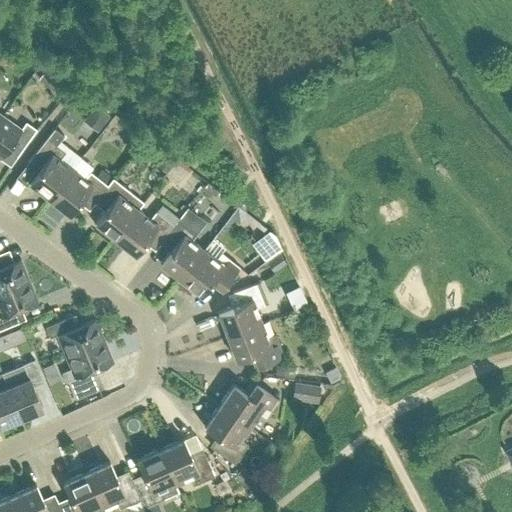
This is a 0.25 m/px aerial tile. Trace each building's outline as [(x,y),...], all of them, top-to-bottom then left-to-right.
[(12,52),(26,65),(37,54),(22,41),(12,52)] [(52,89),(60,95),(69,83),(61,77),(52,89)] [(67,105),(74,111),(95,84),(88,78),(67,105)] [(20,127),(1,114),(0,115),(0,155),(6,148),(16,155),(35,128),(24,120),(20,127)] [(26,161),(37,169),(27,181),(48,197),(71,167),(58,158),(64,151),(55,144),(63,134),(53,127),(26,161)] [(83,177),(71,167),(48,197),(68,213),(81,196),(91,204),(97,197),(96,197),(106,184),(106,183),(111,176),(94,163),(83,177)] [(93,221),(113,237),(136,208),(124,198),(130,191),(111,176),(106,183),(106,184),(96,197),(97,197),(106,204),(93,221)] [(221,220),(226,208),(205,200),(201,212),(221,220)] [(149,217),(136,208),(113,237),(134,253),(147,236),(157,245),(162,237),(178,217),(160,203),(149,217)] [(159,261),(179,277),(202,248),(190,238),(196,231),(205,220),(187,206),(178,217),(162,237),(172,245),(159,261)] [(214,258),(202,248),(179,277),(199,293),(212,277),(223,285),(238,265),(220,251),(214,258)] [(272,270),(284,261),(278,252),(266,260),(272,270)] [(0,289),(28,279),(19,257),(0,264),(0,289)] [(37,300),(28,279),(0,289),(0,327),(19,320),(15,309),(37,300)] [(216,310),(225,335),(260,321),(255,307),(263,303),(255,282),(231,291),(236,303),(216,310)] [(74,313),(44,325),(48,336),(55,333),(64,354),(103,339),(94,317),(78,323),(74,313)] [(266,336),(260,321),(225,335),(235,359),(254,351),(259,363),(283,354),(274,332),(266,336)] [(66,380),(71,390),(73,397),(97,387),(90,369),(111,360),(103,339),(64,354),(69,367),(60,370),(64,380),(66,380)] [(22,362),(22,364),(1,372),(18,416),(40,407),(31,384),(42,380),(33,358),(22,362)] [(0,371),(0,423),(18,416),(1,372),(0,371)] [(290,398),(317,402),(319,384),(293,380),(290,398)] [(232,382),(217,404),(248,425),(257,412),(264,417),(278,398),(257,383),(249,394),(232,382)] [(217,404),(203,425),(220,437),(212,448),(233,462),(247,443),(239,438),(248,425),(217,404)] [(182,437),(158,448),(174,482),(188,476),(191,484),(213,474),(203,451),(191,456),(182,437)] [(143,477),(133,482),(132,482),(138,497),(138,498),(142,506),(163,496),(159,488),(174,482),(158,448),(135,458),(143,477)] [(260,456),(253,468),(276,482),(283,471),(260,456)] [(108,460),(85,471),(100,505),(114,498),(118,507),(138,498),(138,497),(132,482),(133,482),(129,474),(117,479),(108,460)] [(264,481),(263,481),(240,465),(233,476),(257,492),(264,481)] [(86,511),(100,505),(85,471),(61,481),(70,500),(59,505),(58,505),(61,511),(86,511)] [(35,483),(11,493),(19,511),(61,511),(58,505),(59,505),(55,497),(43,502),(35,483)] [(19,511),(11,493),(0,498),(0,511),(19,511)]
